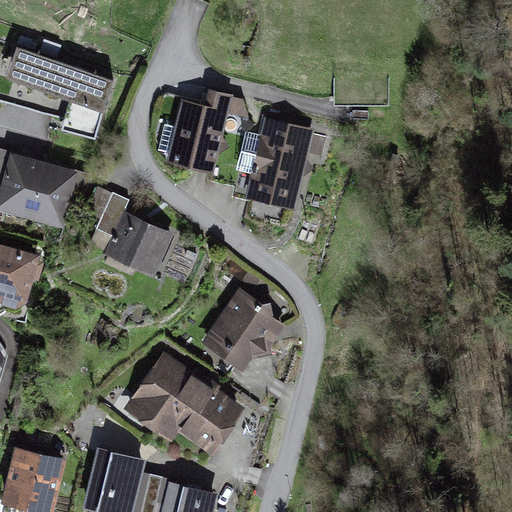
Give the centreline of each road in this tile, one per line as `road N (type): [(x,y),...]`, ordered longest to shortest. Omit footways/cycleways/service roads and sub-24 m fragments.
road 1 (residential): [(272,511),(314,340),(309,309),(296,285),(149,169),(139,128),(157,71)]
road 2 (residential): [(157,71),(323,108)]
